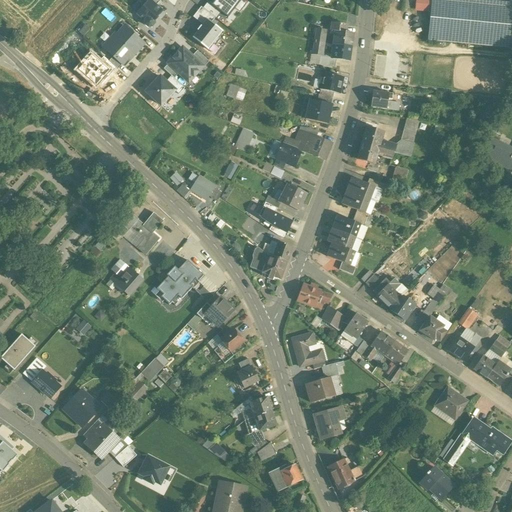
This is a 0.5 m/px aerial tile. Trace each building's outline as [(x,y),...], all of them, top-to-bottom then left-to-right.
[(239,3),(235,0),(217,0),(212,6),(220,13),(227,18),(235,9),(239,3)] [(428,41),(511,49),(511,32),(511,0),(420,0),(419,7),(432,9),(428,41)] [(154,21),(162,12),(155,6),(150,1),(149,2),(146,2),(144,5),(144,7),(137,14),(145,21),(144,22),(145,25),(147,27),(150,28),(153,27),(154,25),(154,23),(154,21)] [(239,3),(235,9),(239,12),(245,5),(241,2),(239,3)] [(215,19),(220,13),(212,6),(208,3),(203,9),(215,19)] [(212,23),(215,19),(203,9),(201,8),(193,18),(203,25),(207,20),(212,23)] [(217,39),(223,32),(212,23),(207,20),(203,25),(201,27),(197,31),(198,31),(192,38),(208,51),(213,45),(214,45),(218,40),(217,39)] [(346,26),(332,24),(331,31),(335,32),(335,31),(345,33),(346,26)] [(113,57),(122,65),(131,56),(132,57),(144,44),(124,27),(117,35),(115,34),(103,48),(113,57)] [(324,31),(314,29),(314,32),(316,33),(314,42),(322,44),(324,31)] [(345,33),(335,31),(335,35),(333,45),(351,48),(353,34),(345,33)] [(314,42),(313,53),(311,52),(310,55),(320,57),(321,57),(322,44),(314,42)] [(351,48),(333,45),(332,55),(331,58),(331,59),(336,60),(349,62),(351,48)] [(192,57),(183,48),(168,64),(179,74),(189,83),(203,68),(203,67),(192,57)] [(197,51),(192,57),(203,67),(208,62),(197,51)] [(91,54),(77,70),(96,87),(99,83),(110,71),(99,61),(91,54)] [(101,86),(117,69),(109,62),(103,57),(99,61),(110,71),(99,83),(101,86)] [(118,70),(122,65),(113,57),(109,62),(117,69),(118,70)] [(321,57),(320,57),(318,66),(334,68),(336,60),(331,59),(331,58),(321,57)] [(175,78),(179,74),(168,64),(164,68),(163,69),(171,76),(174,79),(175,78)] [(342,78),(323,74),(319,89),(322,90),(334,93),(339,94),(342,78)] [(184,89),(171,76),(165,82),(175,91),(178,95),(184,89)] [(160,106),(175,91),(165,82),(160,77),(152,86),(150,84),(144,91),(149,96),(149,95),(160,106)] [(231,85),(226,97),(234,100),(238,88),(231,85)] [(334,93),(322,90),(321,96),(332,99),(334,93)] [(287,94),(278,91),(274,103),(283,106),(287,94)] [(388,94),(372,92),(370,108),(386,110),(388,99),(388,94)] [(408,96),(400,95),(398,111),(406,112),(408,96)] [(332,99),(321,96),(319,96),(317,102),(331,105),(332,99)] [(317,102),(310,100),(305,120),(327,125),(331,105),(317,102)] [(419,121),(406,119),(401,139),(413,142),(419,121)] [(387,126),(368,121),(366,128),(383,133),(385,134),(387,126)] [(309,129),(302,127),(299,134),(307,138),(307,135),(315,139),(316,139),(318,133),(309,129)] [(383,133),(366,128),(361,144),(393,153),(395,146),(386,143),(385,146),(379,144),(383,133)] [(244,130),(237,144),(235,148),(236,148),(247,154),(249,150),(256,136),(244,130)] [(315,139),(307,135),(307,138),(304,144),(301,151),(301,152),(324,161),(331,144),(316,139),(315,139)] [(511,148),(491,139),(482,159),(511,172),(511,148)] [(304,144),(296,141),(293,148),(301,151),(304,144)] [(413,144),(400,141),(399,147),(411,151),(413,144)] [(293,148),(283,144),(280,150),(279,149),(279,150),(280,151),(276,160),(294,168),(301,152),(293,148)] [(393,153),(361,144),(357,160),(374,165),(374,164),(377,154),(382,156),(382,158),(391,160),(393,153)] [(235,148),(228,145),(225,152),(232,155),(236,148),(235,148)] [(374,165),(357,160),(355,167),(376,173),(378,166),(374,164),(374,165)] [(223,177),(231,181),(238,166),(231,162),(223,177)] [(266,163),(262,171),(270,174),(274,167),(266,163)] [(284,172),(274,167),(270,174),(280,179),(284,172)] [(408,171),(395,167),(390,185),(403,189),(408,171)] [(191,190),(206,200),(214,187),(199,178),(191,190)] [(366,185),(351,179),(346,192),(369,201),(374,188),(366,185)] [(380,183),(369,179),(366,185),(374,188),(378,190),(380,183)] [(183,185),(178,192),(186,197),(190,191),(183,185)] [(306,194),(288,185),(279,202),(280,203),(297,211),(306,194)] [(369,201),(346,192),(341,205),(357,211),(364,214),(369,201)] [(279,202),(268,196),(265,203),(277,209),(280,203),(279,202)] [(277,209),(265,203),(262,209),(263,209),(274,215),(277,209)] [(286,233),(291,223),(274,215),(263,209),(258,217),(272,226),(279,229),(286,233)] [(364,214),(357,211),(354,217),(365,221),(368,215),(364,214)] [(163,222),(153,213),(143,226),(153,234),(163,222)] [(130,214),(121,224),(128,231),(131,228),(137,221),(137,220),(130,214)] [(208,220),(218,231),(225,223),(213,214),(208,220)] [(352,222),(337,216),(332,229),(355,238),(360,225),(352,222)] [(365,221),(354,217),(352,222),(360,225),(363,227),(365,221)] [(143,226),(137,221),(131,228),(142,237),(134,246),(145,255),(159,239),(158,239),(152,234),(153,234),(143,226)] [(128,231),(121,224),(116,230),(123,236),(128,231)] [(283,238),(286,233),(279,229),(272,226),(269,231),(277,236),(283,238)] [(355,238),(332,229),(327,243),(332,244),(350,252),(355,238)] [(92,252),(97,256),(105,246),(100,242),(92,252)] [(278,244),(272,242),(267,255),(269,256),(270,256),(274,257),(278,244)] [(292,248),(279,243),(274,257),(273,258),(287,263),(292,248)] [(350,252),(332,244),(327,257),(341,263),(349,266),(350,266),(355,253),(350,252)] [(267,255),(257,248),(250,268),(262,273),(266,262),(267,262),(269,256),(267,255)] [(274,257),(270,256),(269,256),(267,262),(266,262),(262,273),(268,276),(267,278),(272,280),(273,278),(280,280),(287,263),(273,258),(274,257)] [(203,276),(187,261),(178,271),(174,267),(167,275),(168,277),(157,289),(163,295),(161,298),(169,305),(178,296),(182,300),(192,288),(190,286),(196,280),(198,282),(203,276)] [(349,266),(341,263),(339,270),(352,276),(355,268),(350,266),(349,266)] [(116,285),(115,285),(129,296),(143,280),(129,269),(121,279),(116,285)] [(369,272),(361,280),(365,284),(373,276),(369,272)] [(115,274),(110,280),(116,285),(121,279),(115,274)] [(365,284),(365,285),(369,289),(378,280),(373,276),(365,284)] [(385,279),(372,292),(377,296),(388,285),(390,283),(385,279)] [(390,283),(388,285),(393,290),(398,284),(394,279),(390,283)] [(377,296),(376,297),(389,310),(401,299),(393,290),(388,285),(377,296)] [(310,289),(304,286),(298,302),(314,307),(319,292),(315,290),(316,287),(312,286),(310,289)] [(433,286),(427,295),(433,300),(439,291),(433,286)] [(439,291),(433,300),(438,303),(444,294),(439,291)] [(331,296),(319,292),(314,307),(327,312),(329,307),(330,305),(328,304),(331,296)] [(415,306),(402,297),(401,299),(389,310),(405,321),(415,306)] [(214,304),(213,304),(212,305),(212,306),(210,308),(204,314),(205,315),(217,325),(225,317),(226,318),(233,311),(220,298),(214,304)] [(206,304),(196,315),(202,319),(205,315),(204,314),(210,308),(206,304)] [(344,317),(329,307),(327,312),(326,313),(321,320),(337,331),(343,323),(340,322),(344,317)] [(468,309),(458,323),(465,328),(475,314),(468,309)] [(100,311),(94,317),(100,323),(105,317),(100,311)] [(344,317),(340,322),(343,323),(347,326),(354,316),(349,311),(344,317)] [(368,323),(355,314),(347,326),(345,329),(358,338),(368,323)] [(443,327),(429,318),(424,326),(423,325),(418,332),(425,337),(426,336),(433,341),(435,340),(439,343),(446,333),(441,330),(443,327)] [(188,325),(195,331),(199,326),(193,320),(188,325)] [(234,330),(221,341),(223,343),(230,352),(233,349),(234,350),(240,345),(239,344),(243,341),(234,330)] [(380,332),(377,337),(374,335),(371,339),(374,341),(370,346),(377,351),(384,356),(394,342),(380,332)] [(311,334),(291,339),(299,368),(311,364),(323,361),(321,351),(308,354),(306,347),(314,345),(311,334)] [(0,359),(14,371),(35,348),(21,335),(0,359)] [(475,335),(468,345),(473,349),(480,339),(475,335)] [(214,351),(223,343),(221,341),(217,336),(208,344),(214,351)] [(358,338),(350,347),(355,351),(362,344),(363,342),(358,338)] [(468,345),(459,339),(449,352),(464,363),(473,349),(468,345)] [(408,351),(394,342),(384,356),(392,361),(398,365),(408,351)] [(223,343),(214,351),(224,364),(234,356),(230,352),(223,343)] [(506,351),(495,343),(489,350),(501,358),(506,351)] [(368,349),(362,344),(355,351),(363,357),(364,357),(363,356),(368,349)] [(368,349),(363,356),(364,357),(370,361),(377,351),(370,346),(368,349)] [(483,357),(474,370),(486,379),(495,366),(483,357)] [(147,367),(157,376),(166,367),(157,358),(147,367)] [(23,374),(32,383),(43,371),(46,368),(37,360),(23,374)] [(248,360),(238,364),(242,371),(244,370),(251,367),(252,367),(248,360)] [(323,361),(311,364),(313,370),(321,368),(324,367),(323,361)] [(392,361),(384,373),(389,377),(390,377),(398,365),(392,361)] [(495,366),(486,379),(498,388),(508,374),(509,372),(510,370),(499,362),(495,366)] [(324,367),(321,368),(324,379),(329,378),(336,376),(332,365),(324,367)] [(398,365),(390,377),(389,377),(387,380),(393,384),(403,369),(398,365)] [(147,367),(141,374),(146,378),(151,382),(157,376),(147,367)] [(251,367),(244,370),(246,374),(238,378),(244,389),(258,381),(254,373),(251,367)] [(43,371),(32,383),(49,399),(60,388),(43,371)] [(166,371),(159,378),(165,384),(172,377),(166,371)] [(125,391),(130,395),(138,386),(146,378),(141,374),(125,391)] [(324,379),(305,385),(311,404),(334,397),(329,378),(324,379)] [(138,386),(130,395),(135,400),(143,391),(138,386)] [(458,399),(446,391),(447,389),(447,388),(434,407),(454,421),(467,402),(459,397),(458,399)] [(100,408),(81,390),(75,397),(77,399),(72,404),(70,402),(63,410),(68,415),(69,414),(76,421),(75,422),(82,428),(100,408)] [(109,393),(101,402),(108,409),(116,400),(109,393)] [(266,398),(250,403),(254,417),(255,417),(271,412),(266,398)] [(244,402),(236,409),(239,414),(248,407),(244,402)] [(339,408),(315,415),(319,430),(317,430),(320,440),(339,435),(335,422),(342,420),(339,408)] [(271,412),(255,417),(258,430),(259,431),(275,426),(271,412)] [(254,417),(245,421),(246,423),(245,423),(246,427),(250,426),(252,432),(258,430),(255,417),(254,417)] [(484,428),(472,420),(461,435),(470,441),(492,456),(497,450),(504,439),(491,430),(489,433),(483,429),(484,428)] [(117,439),(102,425),(97,431),(88,441),(85,444),(88,448),(88,450),(90,452),(93,452),(97,456),(101,451),(105,455),(107,452),(118,440),(117,439)] [(92,427),(83,436),(88,441),(97,431),(92,427)] [(461,435),(443,461),(451,466),(470,441),(461,435)] [(118,440),(107,452),(114,458),(128,447),(119,438),(117,439),(118,440)] [(504,439),(497,450),(503,454),(511,443),(504,439)] [(263,441),(254,448),(258,452),(267,445),(263,441)] [(3,443),(3,442),(0,444),(0,475),(18,456),(3,443)] [(211,449),(227,466),(234,460),(218,443),(211,449)] [(258,452),(257,453),(260,461),(276,454),(270,443),(267,445),(258,452)] [(128,447),(114,458),(123,468),(136,456),(128,447)] [(147,457),(139,474),(145,477),(144,480),(152,484),(154,482),(160,485),(169,468),(147,457)] [(348,472),(343,461),(327,468),(338,490),(353,482),(348,472)] [(284,467),(270,474),(278,491),(301,480),(294,466),(286,470),(284,467)] [(357,468),(348,472),(353,482),(362,477),(357,468)] [(453,487),(432,468),(418,484),(427,491),(428,490),(440,501),(453,487)] [(229,488),(220,486),(214,511),(240,511),(244,491),(235,489),(233,486),(229,488)] [(59,511),(51,501),(37,511),(59,511)]
